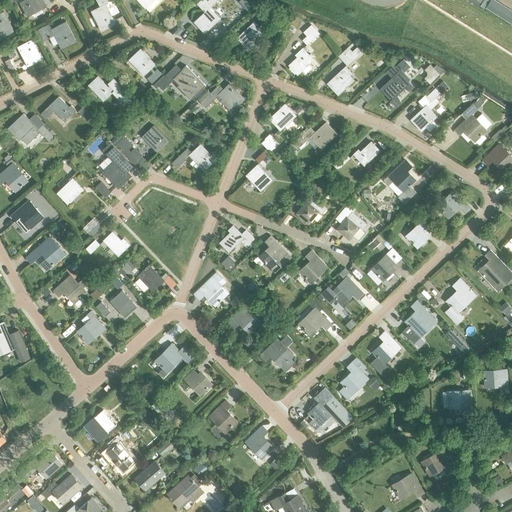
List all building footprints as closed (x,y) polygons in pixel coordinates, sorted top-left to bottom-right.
[(25,0),(20,3),(28,16),(33,14),(34,17),(43,12),(41,9),(46,6),(42,0),(25,0)] [(91,12),(101,31),(115,23),(105,5),(108,3),(105,0),(96,0),(100,7),(91,12)] [(194,22),(205,33),(220,19),(209,7),(194,22)] [(237,38),(248,49),(263,34),(257,28),(268,18),(263,13),(259,9),(251,16),(255,20),(253,23),(237,38)] [(0,14),(0,37),(0,38),(14,31),(3,12),(0,14)] [(61,48),(75,41),(65,22),(52,29),(49,23),(35,31),(40,42),(43,40),(44,41),(49,38),(53,45),(58,42),(61,48)] [(303,40),(307,45),(319,34),(314,29),(303,40)] [(18,47),(28,66),(41,59),(31,40),(18,47)] [(5,48),(10,58),(14,56),(10,46),(5,48)] [(289,65),(298,74),(313,60),(303,48),(298,53),(300,55),(289,65)] [(129,60),(144,75),(155,64),(140,49),(129,60)] [(343,60),(348,65),(357,57),(352,52),(343,60)] [(396,67),(400,71),(407,64),(403,60),(396,67)] [(188,94),(202,82),(188,66),(176,77),(180,81),(177,84),(188,94)] [(345,66),(326,83),(338,95),(355,80),(350,76),(353,74),(345,66)] [(147,78),(152,83),(159,75),(154,71),(147,78)] [(170,74),(159,85),(164,90),(175,80),(170,74)] [(383,90),(392,99),(407,85),(397,74),(392,78),(394,80),(383,90)] [(98,77),(90,85),(104,100),(115,91),(125,101),(131,97),(118,83),(113,87),(111,85),(108,87),(98,77)] [(133,92),(138,97),(147,88),(142,83),(133,92)] [(217,96),(234,115),(240,109),(237,105),(244,99),(230,83),(217,96)] [(427,97),(431,102),(440,93),(436,88),(427,97)] [(201,102),(206,107),(215,97),(211,93),(201,102)] [(71,106),(69,108),(59,97),(50,106),(41,115),(45,119),(54,110),(65,121),(76,110),(71,106)] [(269,119),(280,130),(296,115),(285,104),(269,119)] [(411,120),(422,131),(437,116),(427,105),(411,120)] [(79,112),(87,121),(92,117),(83,108),(79,112)] [(46,122),(38,129),(34,125),(24,114),(8,128),(19,139),(20,138),(27,144),(40,131),(49,141),(57,134),(46,122)] [(475,141),(486,130),(471,114),(455,129),(459,134),(464,130),(475,141)] [(311,136),(321,148),(337,133),(326,122),(311,136)] [(142,137),(157,152),(169,141),(154,126),(142,137)] [(266,138),(274,147),(278,143),(270,134),(266,138)] [(293,144),(297,148),(307,140),(302,135),(293,144)] [(364,165),(379,150),(371,142),(366,147),(364,144),(354,154),(364,165)] [(204,170),(215,160),(201,144),(192,152),(188,148),(172,163),(176,168),(190,155),(204,170)] [(503,171),(511,163),(511,157),(500,144),(483,160),(488,165),(493,160),(503,171)] [(130,153),(138,162),(143,158),(134,149),(130,153)] [(255,159),(259,163),(267,156),(263,152),(255,159)] [(112,158),(119,165),(124,161),(117,153),(112,158)] [(336,162),(340,166),(349,158),(345,153),(336,162)] [(415,180),(406,171),(411,167),(405,160),(389,176),(404,191),(400,195),(404,199),(414,190),(409,186),(415,180)] [(103,172),(118,187),(129,177),(114,161),(103,172)] [(15,191),(27,181),(13,164),(0,174),(0,183),(0,184),(5,179),(15,191)] [(246,175),(261,191),(272,180),(257,164),(246,175)] [(58,193),(68,204),(83,190),(71,177),(69,180),(70,181),(58,193)] [(459,207),(464,212),(469,207),(453,191),(437,206),(448,218),(459,207)] [(322,215),(327,208),(312,196),(307,201),(301,208),(303,209),(298,215),(309,224),(319,212),(322,215)] [(31,228),(43,218),(28,201),(11,215),(15,221),(20,216),(31,228)] [(362,231),(367,225),(352,212),(347,218),(347,217),(341,224),(343,226),(338,231),(349,240),(359,228),(362,231)] [(84,228),(89,232),(97,224),(93,220),(84,228)] [(406,236),(417,248),(427,238),(425,235),(431,230),(422,221),(406,236)] [(246,231),(242,235),(234,226),(229,231),(231,233),(220,243),(229,252),(244,237),(250,244),(255,240),(246,231)] [(125,240),(123,243),(113,232),(104,241),(119,256),(130,245),(125,240)] [(36,258),(46,270),(65,254),(50,237),(27,258),(31,263),(36,258)] [(259,257),(270,268),(286,253),(271,237),(266,242),(270,246),(259,257)] [(87,249),(91,253),(100,245),(96,241),(87,249)] [(479,271),(490,282),(506,267),(490,251),(485,255),(490,260),(479,271)] [(300,272),(311,283),(327,268),(311,252),(307,256),(311,261),(300,272)] [(372,269),(383,281),(393,271),(390,268),(396,262),(388,254),(372,269)] [(221,263),(229,271),(235,265),(232,263),(234,261),(229,256),(221,263)] [(148,287),(152,291),(164,281),(149,266),(138,276),(139,277),(135,282),(144,291),(148,287)] [(215,305),(227,295),(225,293),(227,292),(221,286),(225,282),(217,273),(195,294),(200,299),(205,294),(215,305)] [(74,303),(86,293),(70,276),(54,291),(59,296),(64,292),(74,303)] [(358,299),(363,294),(347,278),(333,291),(328,285),(320,293),(331,304),(336,299),(342,305),(354,294),(358,299)] [(446,312),(457,324),(463,318),(458,313),(474,298),(458,281),(453,286),(458,290),(446,301),(452,307),(446,312)] [(111,302),(125,317),(136,307),(122,291),(111,302)] [(405,322),(416,333),(432,318),(417,301),(412,307),(416,311),(405,322)] [(97,308),(105,317),(110,312),(102,303),(97,308)] [(250,333),(261,322),(246,307),(230,322),(234,327),(240,322),(250,333)] [(326,329),(331,325),(315,308),(299,323),(310,335),(322,324),(326,329)] [(78,332),(89,344),(105,329),(95,318),(96,316),(92,312),(88,316),(91,320),(78,332)] [(18,329),(8,333),(3,322),(0,322),(0,327),(2,332),(0,332),(0,355),(15,349),(20,362),(30,358),(18,329)] [(373,352),(384,364),(400,349),(385,332),(380,337),(384,342),(373,352)] [(271,356),(281,367),(293,356),(278,340),(261,355),(266,360),(271,356)] [(187,363),(194,355),(184,344),(178,351),(172,345),(156,360),(163,367),(158,372),(162,377),(167,372),(182,357),(187,363)] [(338,391),(346,400),(352,394),(368,379),(353,363),(348,367),(353,372),(341,383),(344,386),(338,391)] [(501,392),(507,391),(505,369),(483,370),(485,386),(500,385),(501,392)] [(203,375),(200,377),(194,371),(185,379),(201,396),(212,385),(203,375)] [(309,413),(320,424),(336,409),(328,400),(331,397),(324,389),(315,397),(320,402),(309,413)] [(465,412),(471,412),(470,389),(448,390),(449,407),(464,406),(465,412)] [(210,416),(225,433),(237,422),(226,410),(231,406),(227,401),(210,416)] [(136,413),(149,428),(154,424),(142,409),(136,413)] [(2,414),(8,427),(14,424),(9,411),(2,414)] [(85,426),(98,442),(109,432),(95,417),(85,426)] [(246,443),(261,459),(273,448),(262,437),(267,432),(263,428),(246,443)] [(108,453),(123,471),(134,461),(119,444),(124,440),(119,434),(108,444),(112,449),(108,453)] [(156,450),(161,455),(173,445),(168,440),(156,450)] [(446,472),(452,469),(440,449),(422,460),(430,474),(443,466),(446,472)] [(511,459),(511,449),(502,455),(505,461),(511,458),(511,459)] [(46,479),(62,464),(51,452),(39,463),(35,458),(25,467),(32,474),(37,469),(46,479)] [(194,468),(201,477),(210,469),(202,460),(194,468)] [(136,478),(145,490),(165,473),(155,461),(136,478)] [(417,495),(423,492),(411,472),(392,484),(400,497),(414,490),(417,495)] [(63,503),(82,487),(71,475),(59,486),(55,482),(42,493),(46,499),(53,493),(63,503)] [(193,477),(191,479),(188,475),(168,494),(179,506),(190,497),(194,502),(204,492),(198,486),(201,483),(197,479),(196,480),(193,477)] [(22,489),(29,497),(33,493),(27,485),(22,489)] [(430,491),(434,497),(441,493),(437,486),(430,491)] [(305,511),(296,494),(288,499),(284,491),(269,500),(274,509),(282,505),(286,511),(305,511)] [(76,511),(77,511),(97,511),(101,509),(92,498),(79,509),(76,505),(71,510),(72,511),(76,511)] [(0,511),(10,504),(6,500),(0,504),(0,511)] [(33,506),(38,511),(43,508),(38,502),(33,506)]
